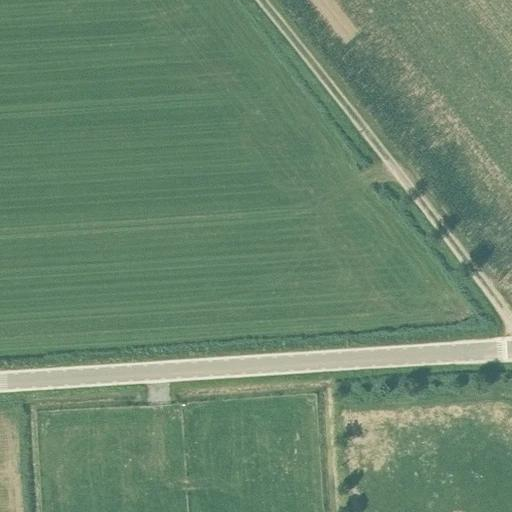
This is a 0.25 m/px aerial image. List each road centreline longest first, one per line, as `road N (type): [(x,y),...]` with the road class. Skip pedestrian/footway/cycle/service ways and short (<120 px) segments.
road 1 (unclassified): [(0,384),(511,350)]
road 2 (track): [(511,320),(257,0)]
